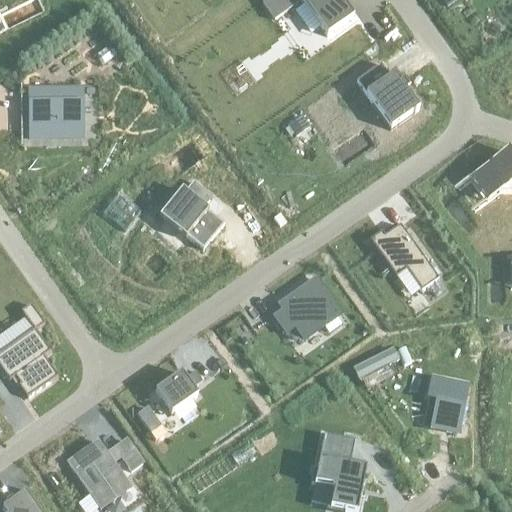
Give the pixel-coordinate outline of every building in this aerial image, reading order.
[(268,0),(263,4),(275,22),(301,3),(305,0),(268,0)] [(305,0),(301,3),(327,39),(353,20),(338,0),(305,0)] [(461,0),(440,0),(448,10),(461,0)] [(381,67),(356,84),(366,97),(390,133),(419,113),(406,95),(409,92),(402,83),(399,85),(394,77),(390,80),(381,67)] [(82,91),(29,92),(29,114),(30,114),(30,132),(49,132),(56,132),(74,131),(74,132),(82,132),(82,91)] [(301,120),(288,129),(295,138),(308,129),(301,120)] [(511,159),(509,154),(469,182),(486,206),(511,187),(511,159)] [(182,193),(160,219),(203,253),(224,228),(203,211),(212,200),(193,184),(184,195),(182,193)] [(381,235),(369,244),(395,281),(406,273),(421,295),(438,283),(400,228),(384,239),(381,235)] [(284,313),(275,320),(286,335),(295,329),(304,342),(340,317),(316,282),(280,308),(284,313)] [(30,308),(21,314),(25,321),(34,334),(35,333),(44,327),(30,308)] [(25,321),(0,338),(0,371),(9,384),(11,382),(17,391),(19,390),(27,401),(57,380),(43,359),(50,355),(35,334),(35,333),(34,334),(25,321)] [(222,361),(216,365),(221,372),(227,368),(222,361)] [(181,376),(155,394),(171,417),(197,399),(192,392),(202,385),(195,375),(185,382),(181,376)] [(432,381),(428,400),(436,402),(431,430),(458,435),(468,388),(432,381)] [(146,411),(136,418),(142,428),(153,420),(146,411)] [(324,437),(314,487),(334,491),(330,511),(334,511),(357,511),(366,471),(349,468),(354,443),(324,437)] [(68,465),(100,511),(130,491),(97,445),(68,465)] [(118,454),(127,467),(137,460),(128,447),(118,454)] [(5,511),(39,511),(25,492),(3,508),(5,511)]
